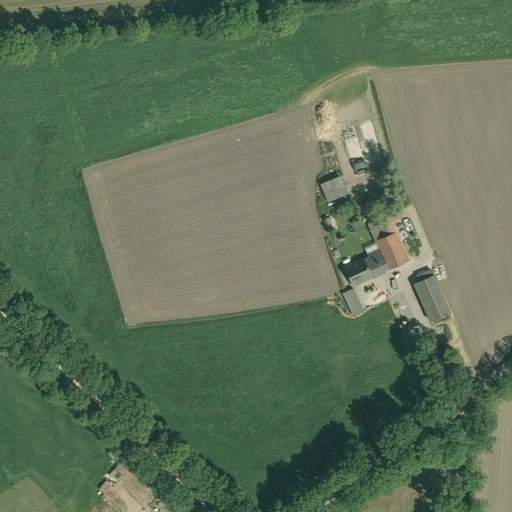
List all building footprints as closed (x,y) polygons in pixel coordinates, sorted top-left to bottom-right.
[(329,201),(351,195),(346,176),(323,182),(329,201)] [(389,235),(396,232),(389,215),(368,224),(375,241),(389,235)] [(389,235),(375,241),(379,250),(387,268),(388,270),(409,261),(396,232),(389,235)] [(344,268),(352,286),(372,277),(371,275),(374,274),(375,277),(384,273),(383,270),(387,268),(379,250),(367,256),(368,258),(364,260),(364,259),(344,268)] [(415,267),(420,280),(430,276),(425,263),(415,267)] [(433,276),(414,284),(430,321),(449,313),(433,276)] [(344,293),(354,315),(366,310),(356,288),(344,293)] [(123,461),(116,469),(124,476),(131,468),(123,461)] [(107,480),(100,489),(106,494),(113,486),(107,480)]
